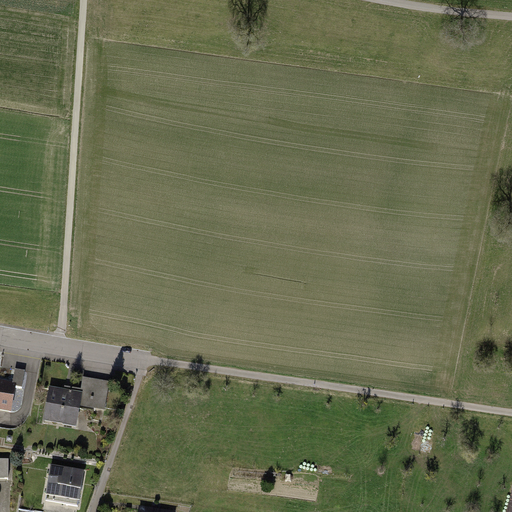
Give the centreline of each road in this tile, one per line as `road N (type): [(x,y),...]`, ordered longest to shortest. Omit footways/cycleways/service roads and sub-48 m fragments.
road 1 (track): [(85,0),(59,345)]
road 2 (residential): [(0,334),(151,359)]
road 3 (track): [(511,14),(389,0)]
